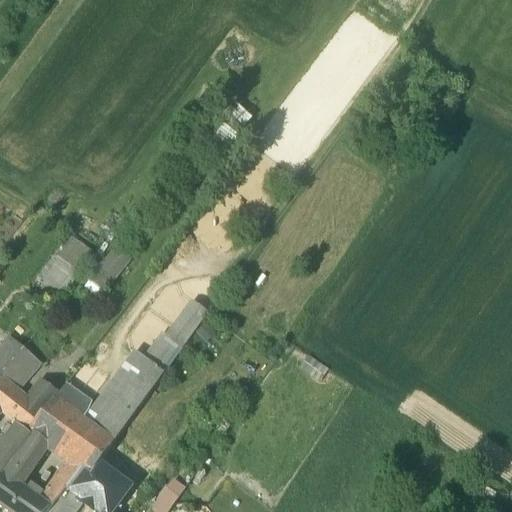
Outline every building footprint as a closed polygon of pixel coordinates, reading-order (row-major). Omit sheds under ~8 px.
[(91,254),(68,238),(36,281),(41,285),(43,282),(63,296),(79,276),(77,274),(85,264),(91,254)] [(119,245),(88,279),(103,293),(134,260),(119,245)] [(158,304),(143,292),(133,303),(149,315),(158,304)] [(133,303),(106,337),(121,349),(149,315),(133,303)] [(192,304),(166,339),(181,351),(207,315),(192,304)] [(106,337),(89,356),(106,369),(121,349),(106,337)] [(164,338),(96,431),(114,443),(181,351),(166,339),(164,338)] [(9,342),(0,353),(0,376),(21,352),(9,342)] [(21,352),(0,376),(0,381),(14,392),(37,363),(23,350),(21,352)] [(14,392),(0,381),(0,414),(15,426),(27,434),(42,415),(41,414),(27,402),(14,392)] [(89,404),(65,386),(54,400),(78,418),(89,404)] [(50,403),(35,391),(27,402),(41,414),(50,403)] [(78,418),(54,400),(43,415),(42,415),(27,434),(31,437),(46,447),(53,452),(79,418),(78,418)] [(79,418),(53,452),(67,461),(81,469),(90,477),(98,466),(107,454),(114,443),(96,431),(79,418)] [(27,434),(15,426),(10,433),(26,445),(31,437),(27,434)] [(10,433),(0,447),(0,470),(5,474),(26,445),(10,433)] [(5,474),(2,478),(0,481),(0,507),(6,511),(30,511),(37,504),(16,489),(46,447),(31,437),(26,445),(5,474)] [(67,461),(37,504),(47,511),(66,489),(81,469),(67,461)] [(94,509),(97,511),(112,511),(130,489),(98,466),(90,477),(81,469),(66,489),(84,503),(83,505),(92,511),(94,509)] [(184,491),(172,483),(166,491),(178,499),(184,491)] [(66,489),(45,511),(77,511),(83,505),(84,503),(66,489)] [(166,491),(151,511),(169,511),(178,499),(166,491)]
